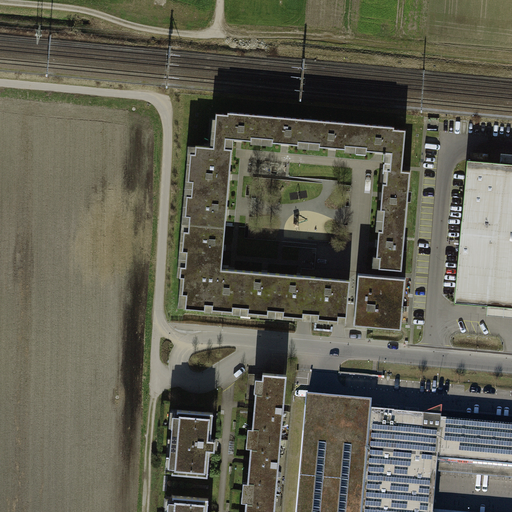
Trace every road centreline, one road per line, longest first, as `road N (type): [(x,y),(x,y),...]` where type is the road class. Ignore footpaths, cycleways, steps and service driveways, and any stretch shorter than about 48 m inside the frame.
road 1 (track): [(147,511),(170,131),(164,98),(0,83)]
road 2 (track): [(217,35),(333,36),(511,58)]
road 3 (unknown): [(439,358),(447,158),(465,146),(511,143)]
road 4 (unclassified): [(267,342),(511,364)]
road 5 (track): [(0,0),(86,7),(152,29),(217,35)]
road 6 (unclassified): [(267,342),(195,384),(180,372),(185,351),(253,341)]
road 7 (unknown): [(226,371),(221,511)]
